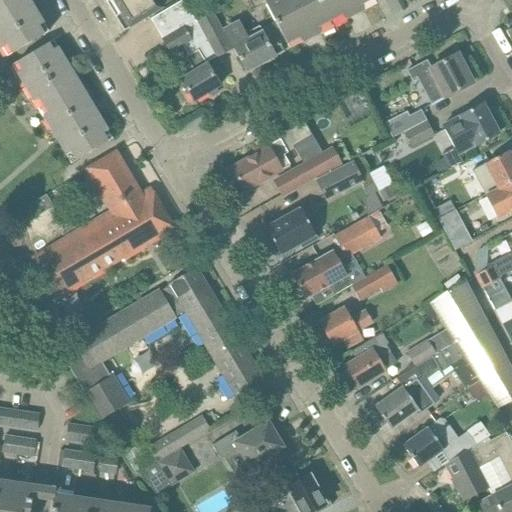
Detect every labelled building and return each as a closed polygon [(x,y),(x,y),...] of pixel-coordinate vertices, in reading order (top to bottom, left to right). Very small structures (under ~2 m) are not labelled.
[(0,0),(0,8),(6,3),(10,7),(17,0),(0,0)] [(161,8),(155,0),(107,0),(105,1),(123,31),(161,8)] [(206,63),(216,57),(196,24),(182,0),(151,20),(177,64),(174,66),(181,79),(180,79),(193,102),(220,86),(206,63)] [(263,0),(264,0),(277,25),(286,43),(299,36),(302,42),(320,32),(317,27),(342,14),(345,19),(363,9),(360,4),(368,0),(263,0)] [(19,17),(0,29),(0,45),(7,57),(48,32),(33,8),(19,17)] [(282,51),(270,28),(262,32),(259,27),(244,35),(239,24),(222,33),(212,14),(196,24),(216,57),(233,48),(246,72),(275,57),(274,56),(282,51)] [(53,40),(12,65),(51,131),(54,136),(57,141),(71,164),(106,143),(112,139),(99,116),(67,63),(53,40)] [(416,78),(430,105),(472,83),(457,55),(431,68),(427,60),(406,71),(411,80),(416,78)] [(451,169),(462,163),(457,154),(474,146),(499,134),(483,104),(442,125),(454,148),(442,155),(451,169)] [(393,140),(404,134),(427,122),(420,110),(409,116),(406,112),(384,124),(393,140)] [(293,144),(310,134),(303,122),(286,132),(293,144)] [(434,136),(427,122),(404,134),(411,148),(434,136)] [(268,146),(266,144),(254,151),(256,154),(231,169),(239,183),(234,186),(238,192),(243,189),(244,191),(281,170),(275,160),(287,153),(280,139),(268,146)] [(340,163),(332,149),(295,170),(303,184),(340,163)] [(484,164),(471,171),(485,196),(485,195),(498,189),(497,188),(511,180),(511,158),(508,151),(484,164)] [(115,154),(88,170),(113,212),(34,259),(56,297),(172,228),(150,190),(140,196),(115,154)] [(362,187),(371,183),(360,160),(317,181),(326,199),(360,182),(362,187)] [(511,180),(497,188),(498,189),(485,195),(497,219),(510,212),(510,213),(511,211),(511,180)] [(386,186),(376,192),(381,202),(392,197),(386,186)] [(46,195),(30,205),(37,217),(53,207),(46,195)] [(450,201),(433,210),(438,219),(455,211),(450,201)] [(317,239),(302,213),(305,211),(300,203),(262,224),(272,240),(268,242),(275,254),(278,252),(280,255),(300,244),(302,247),(317,239)] [(455,211),(438,219),(446,235),(454,250),(471,241),(463,226),(455,211)] [(344,258),(379,239),(368,217),(332,237),(344,258)] [(415,227),(421,237),(429,232),(424,222),(415,227)] [(329,285),(334,295),(351,286),(332,252),(291,275),(305,299),(329,285)] [(482,287),(499,279),(511,271),(511,254),(491,265),(493,269),(477,277),(482,287)] [(387,266),(352,285),(351,286),(359,300),(379,288),(382,293),(397,284),(387,266)] [(236,397),(263,381),(196,269),(169,285),(171,288),(160,294),(159,291),(72,342),(82,359),(88,369),(101,362),(185,311),(236,397)] [(429,304),(446,330),(452,340),(480,383),(487,394),(497,409),(511,400),(511,370),(463,279),(429,304)] [(499,279),(482,287),(495,311),(511,302),(499,279)] [(362,340),(357,331),(371,322),(365,311),(350,319),(344,308),(318,323),(331,345),(341,339),(347,348),(362,340)] [(511,319),(503,325),(508,335),(511,332),(511,319)] [(414,367),(452,340),(446,330),(428,341),(427,340),(405,353),(414,367)] [(386,341),(382,333),(351,352),(356,359),(344,367),(357,388),(386,370),(379,360),(391,352),(385,342),(386,341)] [(466,392),(480,383),(452,340),(414,367),(396,379),(403,388),(375,408),(379,413),(375,416),(381,425),(386,422),(390,428),(416,409),(420,414),(434,404),(434,403),(429,398),(433,395),(421,378),(438,368),(442,375),(451,369),(454,373),(466,392)] [(65,362),(100,419),(128,403),(111,375),(110,376),(101,362),(88,369),(82,359),(69,366),(66,361),(65,362)] [(487,394),(480,383),(466,392),(470,398),(479,399),(487,394)] [(39,414),(0,408),(0,425),(37,431),(39,414)] [(219,457),(227,460),(239,452),(255,478),(269,470),(267,466),(282,457),(278,450),(283,447),(273,432),(271,433),(266,424),(268,423),(264,417),(252,424),(255,429),(240,438),(235,431),(212,446),(219,457)] [(157,461),(209,430),(202,418),(149,449),(157,461)] [(427,427),(402,445),(418,468),(442,451),(449,460),(447,462),(448,463),(468,450),(475,445),(467,433),(457,439),(450,428),(445,431),(438,421),(428,429),(427,427)] [(65,441),(96,445),(99,429),(68,424),(65,441)] [(490,442),(470,452),(489,488),(493,496),(479,504),(483,511),(511,511),(511,445),(506,433),(490,442)] [(2,452),(17,454),(20,438),(4,436),(2,452)] [(35,441),(20,438),(17,454),(33,457),(35,441)] [(62,467),(77,469),(79,453),(64,450),(62,467)] [(448,463),(444,465),(463,502),(489,488),(470,452),(468,450),(448,463)] [(193,474),(193,472),(180,451),(155,465),(153,463),(142,470),(156,496),(193,474)] [(77,469),(81,469),(92,471),(94,455),(79,453),(77,469)] [(100,472),(111,474),(114,474),(117,457),(102,455),(100,472)] [(290,495),(299,511),(311,511),(314,511),(320,511),(331,506),(320,486),(319,487),(317,489),(310,475),(300,481),(296,473),(262,494),(269,506),(290,495)] [(29,511),(32,491),(0,486),(0,511),(29,511)] [(137,511),(52,500),(50,511),(137,511)]
